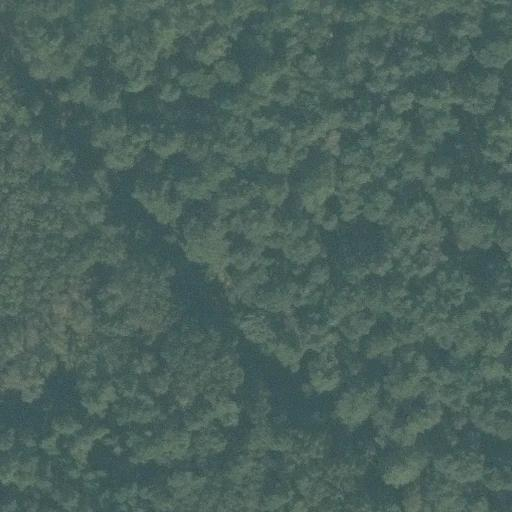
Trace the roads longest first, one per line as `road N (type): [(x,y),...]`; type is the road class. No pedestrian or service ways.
road 1 (track): [(0,21),(192,261),(436,511)]
road 2 (track): [(0,49),(76,36),(223,31),(308,0)]
